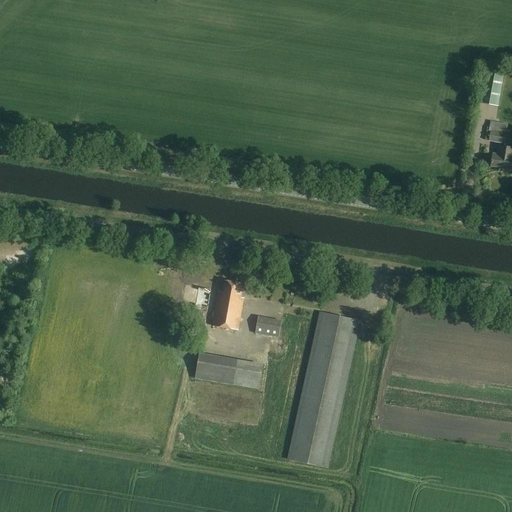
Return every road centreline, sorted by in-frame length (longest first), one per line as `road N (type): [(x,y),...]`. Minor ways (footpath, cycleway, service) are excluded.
road 1 (unclassified): [(511,291),(0,208)]
road 2 (tertiary): [(511,225),(0,144)]
